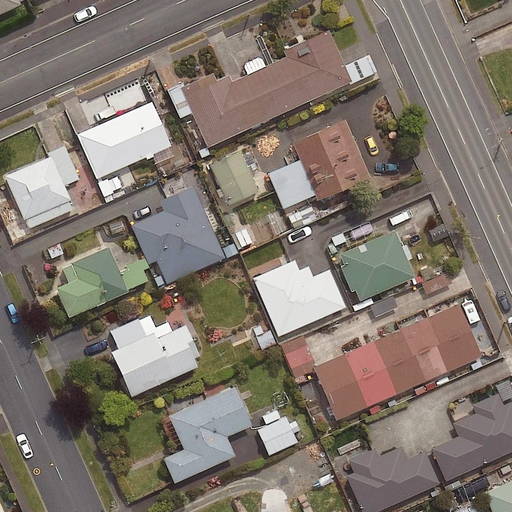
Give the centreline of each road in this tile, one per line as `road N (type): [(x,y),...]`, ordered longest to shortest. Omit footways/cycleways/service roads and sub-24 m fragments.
road 1 (primary): [(511,248),(401,0)]
road 2 (residential): [(0,83),(186,0)]
road 3 (residential): [(0,337),(77,511)]
